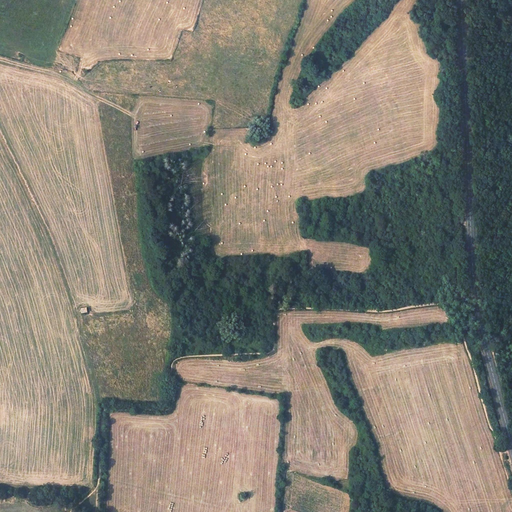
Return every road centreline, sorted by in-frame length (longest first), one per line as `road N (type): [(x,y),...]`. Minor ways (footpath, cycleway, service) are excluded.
road 1 (tertiary): [(460,0),(476,307),(511,446)]
road 2 (track): [(0,60),(73,81),(136,119),(206,146)]
